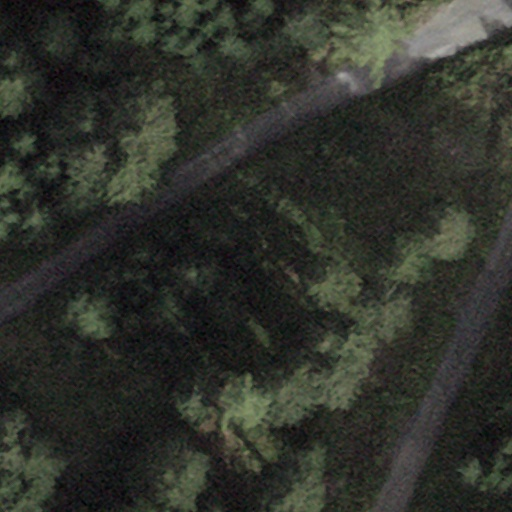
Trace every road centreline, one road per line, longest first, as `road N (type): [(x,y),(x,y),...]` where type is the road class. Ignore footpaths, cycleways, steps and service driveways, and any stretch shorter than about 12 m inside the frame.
road 1 (track): [(511,3),(442,27),(144,193),(0,299)]
road 2 (track): [(401,511),(511,243)]
